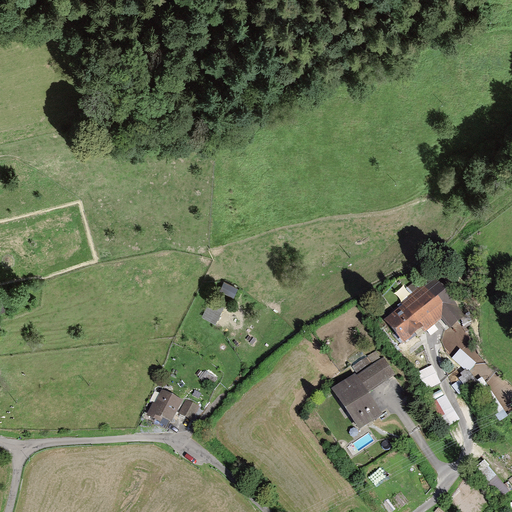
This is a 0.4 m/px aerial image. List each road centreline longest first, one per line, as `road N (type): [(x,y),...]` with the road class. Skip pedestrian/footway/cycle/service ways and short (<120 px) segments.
road 1 (track): [(404,272),(316,320),(227,393),(183,443)]
road 2 (residential): [(20,444),(179,441),(268,511)]
road 3 (residential): [(418,511),(450,482),(468,443),(428,340)]
